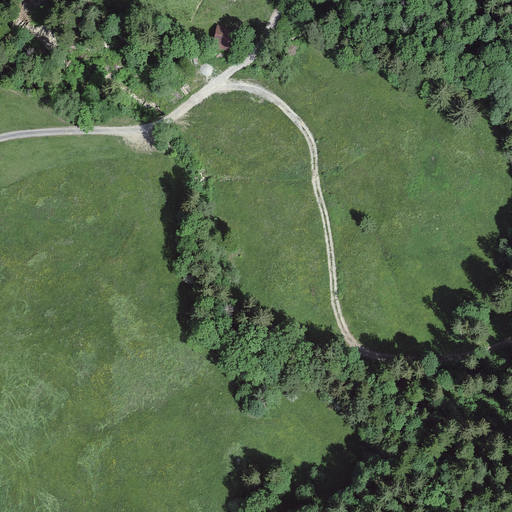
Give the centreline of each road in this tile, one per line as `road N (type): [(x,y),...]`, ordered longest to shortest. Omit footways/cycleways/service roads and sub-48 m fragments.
road 1 (track): [(226,75),(281,102),(313,144),(339,316),(352,344),(376,355),(448,356),(511,337)]
road 2 (track): [(0,137),(162,123),(250,56),(287,0)]
